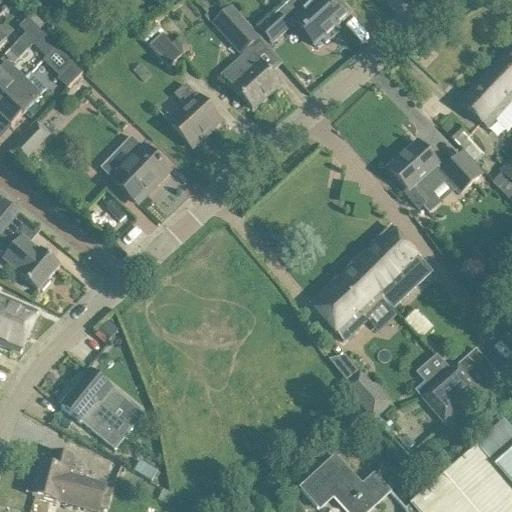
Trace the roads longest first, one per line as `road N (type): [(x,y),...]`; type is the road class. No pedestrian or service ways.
road 1 (residential): [(122,283),(411,23)]
road 2 (residential): [(0,426),(24,379),(122,283)]
road 3 (residential): [(122,283),(0,179)]
